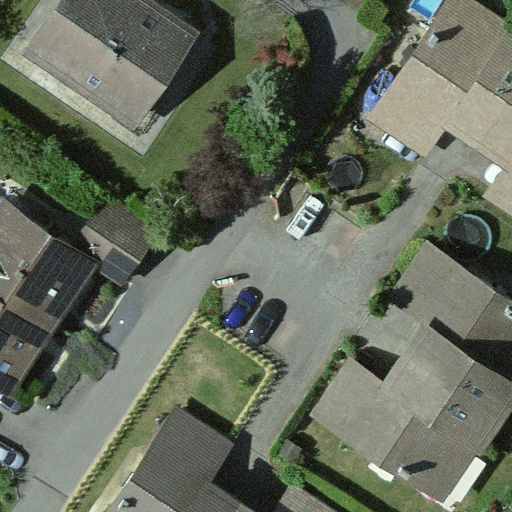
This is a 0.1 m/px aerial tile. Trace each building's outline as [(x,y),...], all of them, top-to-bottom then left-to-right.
[(202,28),(160,0),(54,0),(23,46),(136,124),(202,28)] [(473,146),(511,87),(511,25),(472,0),(442,0),(365,118),(424,157),(443,127),(473,146)] [(511,87),(473,146),(502,165),(483,195),(511,213),(511,87)] [(0,196),(0,287),(55,324),(95,264),(100,256),(79,243),(3,193),(0,196)] [(108,196),(79,243),(100,256),(95,264),(125,282),(160,226),(108,196)] [(406,349),(504,414),(511,401),(511,293),(429,239),(391,296),(426,319),(406,349)] [(55,324),(0,287),(0,383),(11,391),(55,324)] [(504,414),(406,349),(387,378),(351,355),(313,413),(447,501),(504,414)] [(231,511),(244,494),(214,476),(236,441),(174,402),(104,511),(231,511)] [(271,511),(244,494),(231,511),(341,511),(292,480),(271,511)]
